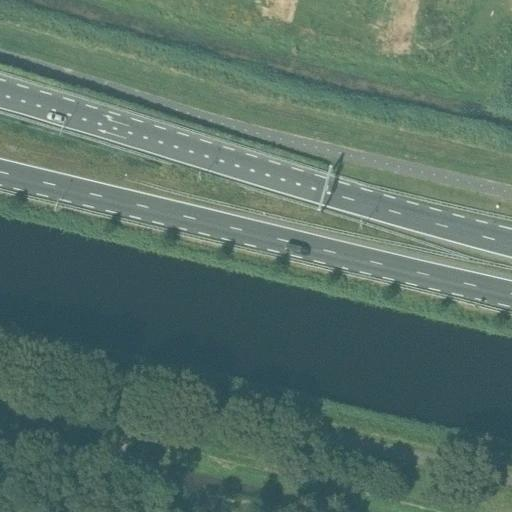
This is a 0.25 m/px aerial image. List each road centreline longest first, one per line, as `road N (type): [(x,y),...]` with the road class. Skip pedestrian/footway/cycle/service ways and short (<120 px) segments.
road 1 (trunk): [(511,240),(0,99)]
road 2 (trunk): [(0,173),(511,293)]
